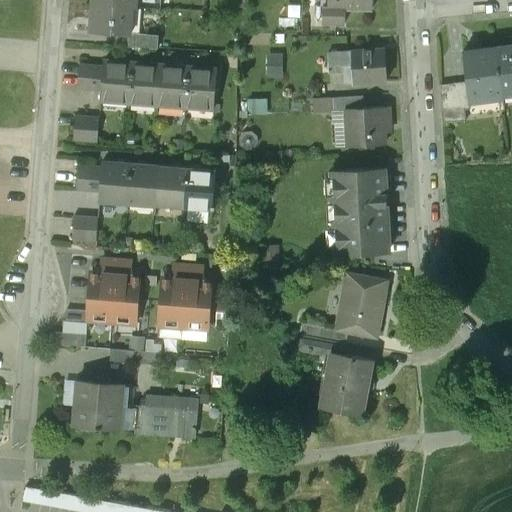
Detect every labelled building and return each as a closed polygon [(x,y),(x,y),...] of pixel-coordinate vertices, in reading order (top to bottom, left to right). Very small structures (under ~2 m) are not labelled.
[(328,0),(329,5),(324,5),(323,23),(344,24),(345,7),(372,8),(372,0),(328,0)] [(130,6),(94,4),(92,32),(128,35),(128,28),(130,6)] [(128,28),(128,35),(127,47),(158,49),(159,36),(143,35),(143,29),(128,28)] [(511,46),(497,48),(503,95),(511,93),(511,46)] [(503,95),(497,48),(464,52),(468,84),(469,98),(503,95)] [(385,50),(352,52),(353,66),(354,84),(387,81),(385,50)] [(353,66),(352,52),(328,54),(329,73),(342,72),(342,66),(353,66)] [(283,54),(267,54),(267,80),(283,80),(283,54)] [(101,100),(130,103),(133,63),(104,60),(104,66),(102,90),(101,100)] [(130,103),(157,105),(161,65),(133,63),(130,103)] [(102,90),(104,66),(80,64),(78,88),(102,90)] [(157,105),(185,107),(188,67),(161,65),(157,105)] [(217,69),(188,67),(185,107),(214,109),(217,69)] [(469,98),(468,84),(455,85),(458,111),(470,109),(469,98)] [(455,85),(440,88),(443,126),(465,123),(464,111),(458,111),(455,85)] [(313,114),(346,111),(346,109),(364,108),(363,96),(313,99),(313,114)] [(267,99),(248,100),(248,117),(267,116),(267,99)] [(364,108),(346,109),(346,111),(348,147),(385,145),(384,107),(364,108)] [(99,117),(75,115),(74,138),(98,140),(99,117)] [(127,202),(131,162),(103,160),(102,167),(100,191),(100,200),(127,202)] [(156,205),(159,164),(131,162),(127,202),(156,205)] [(184,207),(187,166),(159,164),(156,205),(184,207)] [(100,191),(102,167),(78,165),(76,189),(100,191)] [(187,166),(184,207),(213,209),(217,169),(187,166)] [(384,170),(332,173),(336,250),(371,248),(372,253),(389,252),(384,170)] [(98,219),(86,218),(84,242),(96,243),(98,219)] [(102,272),(91,271),(88,311),(88,320),(136,323),(139,276),(130,275),(131,261),(102,259),(102,272)] [(173,278),(163,277),(160,325),(160,326),(159,337),(183,339),(184,327),(207,329),(211,281),(201,280),(202,266),(175,264),(173,278)] [(387,281),(347,273),(337,330),(348,332),(377,337),(387,281)] [(86,346),(88,320),(88,311),(66,310),(66,321),(63,320),(62,332),(54,331),(54,344),(86,346)] [(348,332),(337,330),(302,323),(300,334),(346,343),(348,332)] [(346,343),(300,334),(297,350),(326,355),(326,352),(332,353),(332,352),(344,354),(346,343)] [(152,339),(128,337),(127,349),(135,350),(160,352),(160,345),(152,344),(152,339)] [(127,349),(111,348),(110,361),(134,363),(135,350),(127,349)] [(344,354),(332,352),(332,353),(322,406),(363,414),(373,359),(344,354)] [(123,383),(77,380),(74,423),(120,426),(122,405),(123,383)] [(176,409),(157,408),(155,434),(195,437),(198,400),(177,399),(176,409)] [(122,405),(120,426),(136,427),(137,406),(122,405)] [(157,408),(137,406),(136,427),(135,433),(155,434),(157,408)] [(167,511),(26,487),(23,500),(89,511),(167,511)]
